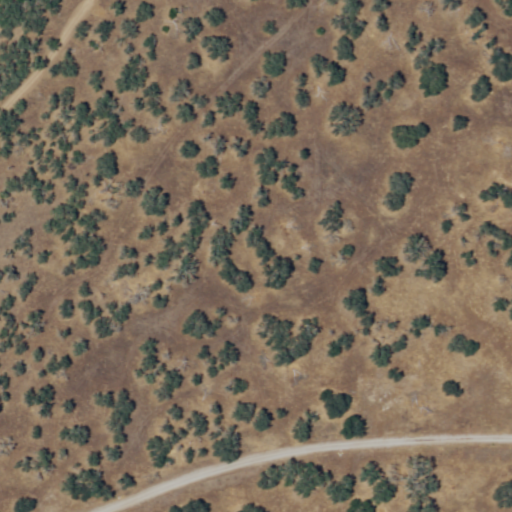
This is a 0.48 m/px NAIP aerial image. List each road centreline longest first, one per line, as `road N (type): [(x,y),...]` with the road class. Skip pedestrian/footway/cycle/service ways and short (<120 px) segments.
road 1 (track): [(511,438),(272,455),(181,477),(89,511)]
road 2 (track): [(89,0),(54,56),(0,116)]
